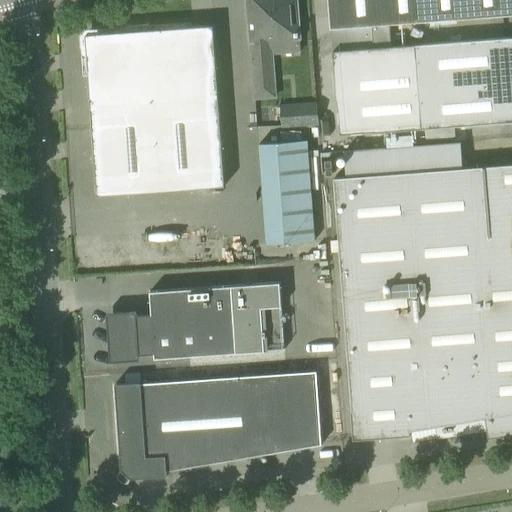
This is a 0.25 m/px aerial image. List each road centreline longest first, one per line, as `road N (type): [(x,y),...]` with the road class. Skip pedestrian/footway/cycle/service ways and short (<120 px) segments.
road 1 (unclassified): [(58,511),(21,0)]
road 2 (unclassified): [(272,511),(511,471)]
